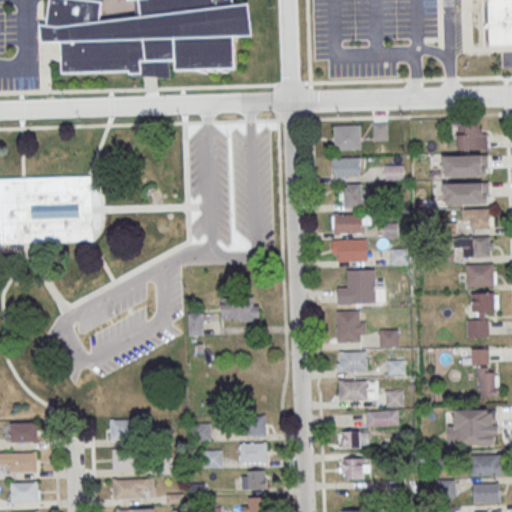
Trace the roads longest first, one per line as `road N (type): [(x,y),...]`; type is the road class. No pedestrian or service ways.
road 1 (residential): [(304,511),(284,0)]
road 2 (residential): [(0,110),(511,97)]
